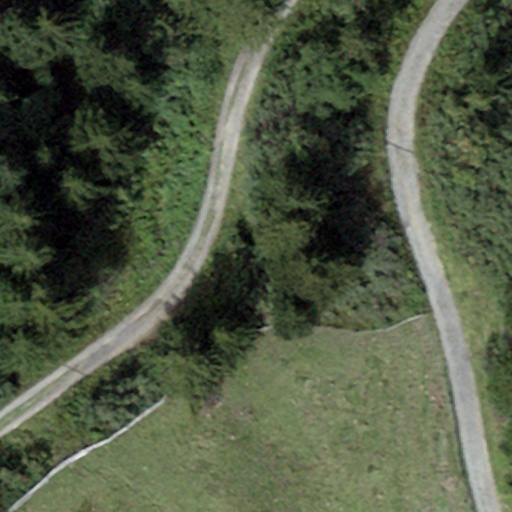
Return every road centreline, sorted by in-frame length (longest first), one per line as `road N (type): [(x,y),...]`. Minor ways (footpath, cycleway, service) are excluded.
road 1 (track): [(451,0),(405,89),(401,177),(453,348),(487,511)]
road 2 (track): [(0,423),(174,290),(204,240),(253,46),(283,0)]
